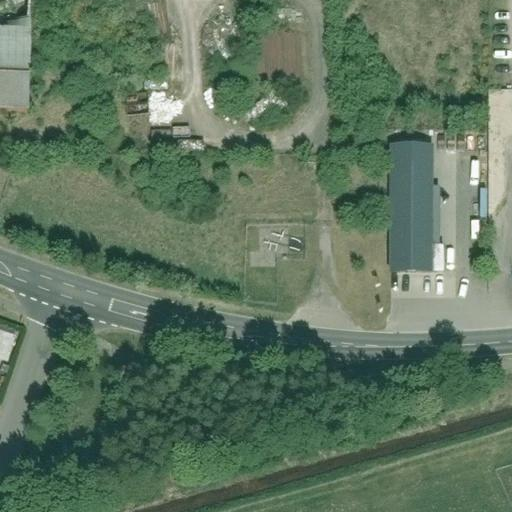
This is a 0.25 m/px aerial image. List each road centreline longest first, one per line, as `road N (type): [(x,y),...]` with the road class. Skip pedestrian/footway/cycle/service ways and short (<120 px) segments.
road 1 (tertiary): [(511,343),(249,336),(62,290)]
road 2 (unknown): [(489,345),(488,0)]
road 3 (residential): [(0,450),(62,290)]
